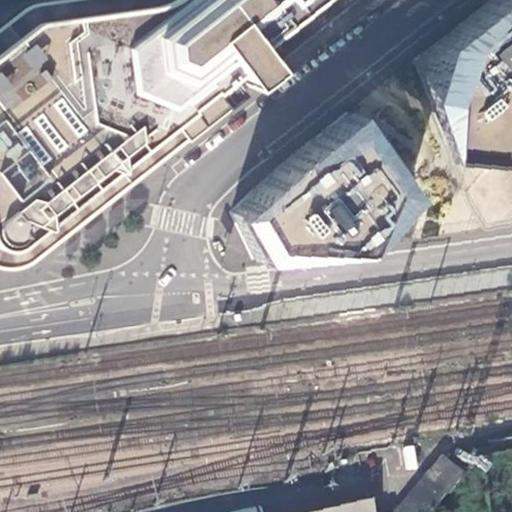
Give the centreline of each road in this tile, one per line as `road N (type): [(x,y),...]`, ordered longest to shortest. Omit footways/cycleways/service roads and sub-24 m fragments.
road 1 (residential): [(511,250),(146,304)]
road 2 (secondary): [(427,0),(201,181),(187,197),(176,247)]
road 3 (secondary): [(170,267),(0,310)]
road 4 (secondary): [(0,325),(146,304)]
